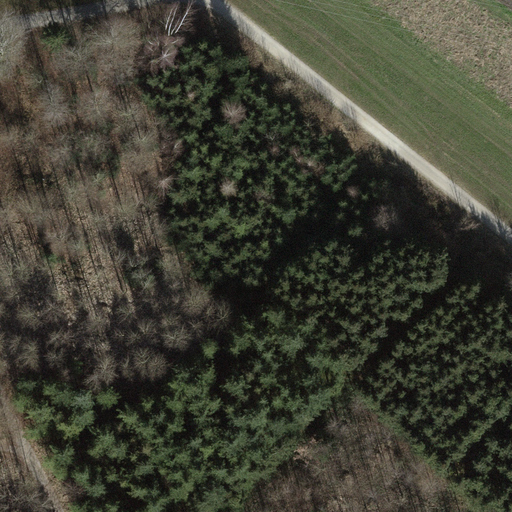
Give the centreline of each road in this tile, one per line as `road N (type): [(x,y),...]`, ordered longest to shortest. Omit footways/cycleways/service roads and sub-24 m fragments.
road 1 (track): [(211,0),(511,237)]
road 2 (track): [(0,24),(139,0)]
